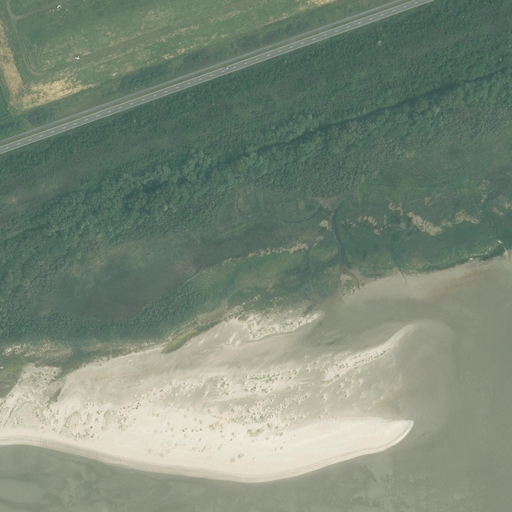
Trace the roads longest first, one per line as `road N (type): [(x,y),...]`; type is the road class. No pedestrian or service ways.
road 1 (unclassified): [(0,150),(422,0)]
road 2 (track): [(6,0),(33,77),(249,0)]
